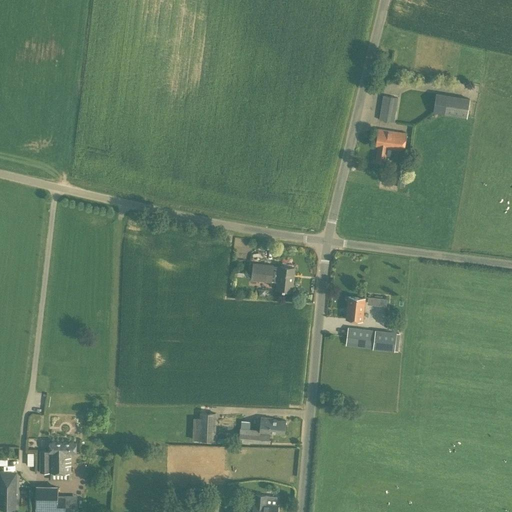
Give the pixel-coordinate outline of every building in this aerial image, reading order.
[(398,98),(383,95),(379,120),(394,122),(398,98)] [(446,95),(443,114),(467,118),(470,98),(446,95)] [(378,130),(375,146),(378,146),(376,161),(385,163),(385,162),(388,162),(389,156),(386,156),(387,151),(388,148),(403,151),(406,135),(378,130)] [(294,267),(280,266),(263,264),(263,263),(252,262),(250,278),(262,279),(272,281),(272,280),(278,281),(277,289),(291,290),(294,267)] [(363,320),(365,298),(348,297),(346,318),(363,320)] [(376,305),(386,306),(387,299),(377,298),(376,305)] [(394,351),(396,333),(348,327),(346,345),(394,351)] [(199,439),(215,440),(216,412),(200,412),(199,439)] [(271,418),(261,417),(260,429),(240,428),(239,442),(250,443),(250,441),(269,443),(270,432),(284,433),(285,420),(271,419),(271,418)] [(76,442),(50,442),(50,450),(40,450),(40,472),(70,472),(70,451),(76,451),(76,442)] [(16,508),(16,472),(0,471),(0,504),(15,505),(15,508),(16,508)] [(36,487),(35,511),(58,511),(58,487),(36,487)] [(267,495),(254,493),(252,511),(277,511),(278,505),(266,504),(267,495)] [(217,511),(218,503),(205,502),(203,511),(217,511)]
